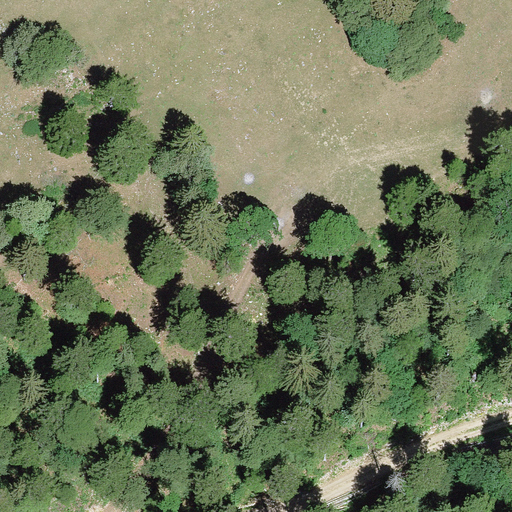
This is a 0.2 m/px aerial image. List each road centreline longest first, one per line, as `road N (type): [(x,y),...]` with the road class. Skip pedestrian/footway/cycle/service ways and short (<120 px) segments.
road 1 (track): [(110,511),(188,405),(275,229)]
road 2 (track): [(511,427),(284,511)]
